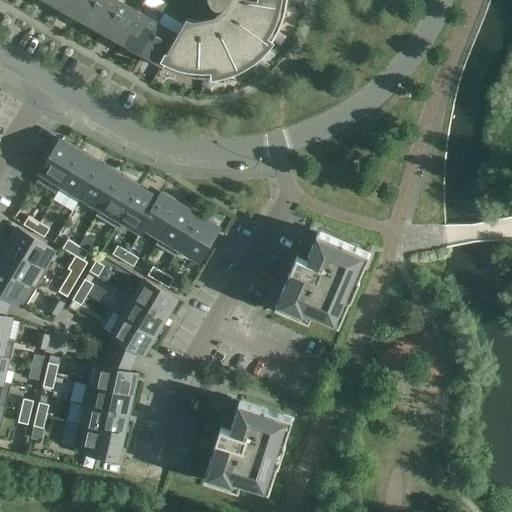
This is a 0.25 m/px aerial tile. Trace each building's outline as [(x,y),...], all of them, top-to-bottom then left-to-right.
[(46,0),(62,9),(67,0),(46,0)] [(82,20),(93,0),(67,0),(62,9),(82,20)] [(102,31),(119,0),(93,0),(82,20),(102,31)] [(122,42),(140,11),(120,0),(119,0),(102,31),(122,42)] [(286,9),(287,3),(287,0),(216,0),(226,2),(226,0),(237,0),(232,13),(219,24),(202,28),(202,21),(188,17),(161,64),(165,67),(170,69),(173,70),(179,72),(184,73),(190,75),(193,75),(199,75),(204,76),(210,75),(213,75),(219,74),(224,73),(230,71),(235,69),(241,67),(246,64),(250,61),(255,58),(259,54),(263,50),(265,48),(269,44),(272,40),(276,35),(278,30),(280,27),(282,22),(283,20),(285,14),(286,9)] [(142,54),(160,22),(140,11),(122,42),(142,54)] [(161,64),(188,17),(187,17),(178,33),(160,22),(142,54),(161,64)] [(62,184),(81,153),(74,149),(76,147),(65,141),(64,143),(61,141),(42,172),(62,184)] [(82,196),(100,165),(94,161),(95,159),(85,152),(83,154),(81,153),(62,184),(82,196)] [(96,216),(120,176),(114,173),(115,170),(104,164),(103,166),(100,165),(82,196),(100,207),(96,215),(96,216)] [(343,195),(344,170),(330,169),(329,194),(343,195)] [(116,228),(139,188),(133,184),(134,182),(124,176),(122,178),(120,176),(96,216),(116,228)] [(140,231),(162,195),(162,194),(159,199),(153,196),(154,194),(143,187),(142,190),(139,188),(116,228),(117,228),(122,220),(140,231)] [(156,245),(181,203),(170,196),(169,199),(162,195),(140,231),(141,232),(144,227),(152,232),(148,240),(156,245)] [(174,255),(199,214),(198,213),(197,216),(191,212),(192,210),(181,203),(156,245),(174,255)] [(199,259),(218,228),(215,226),(216,224),(205,217),(204,220),(198,216),(199,214),(174,255),(175,256),(180,248),(199,259)] [(34,231),(39,222),(29,216),(23,225),(34,231)] [(45,237),(50,228),(39,222),(34,231),(45,237)] [(50,247),(21,230),(18,229),(17,231),(15,229),(9,239),(11,241),(8,246),(5,245),(5,246),(47,271),(47,270),(39,265),(50,247)] [(339,326),(350,300),(351,301),(360,280),(359,279),(370,254),(318,232),(311,249),(304,247),(299,257),(297,256),(292,269),(293,270),(291,274),(290,273),(275,307),(309,321),(312,314),(339,326)] [(79,245),(68,239),(63,248),(73,254),(79,245)] [(84,261),(89,252),(79,245),(73,254),(84,261)] [(123,261),(128,252),(118,245),(112,254),(123,261)] [(47,271),(5,246),(7,248),(4,253),(1,252),(0,254),(0,266),(36,288),(47,271)] [(134,267),(139,258),(128,252),(123,261),(134,267)] [(98,276),(105,266),(96,261),(90,271),(98,276)] [(36,288),(0,266),(0,291),(17,301),(28,284),(36,289),(36,288)] [(158,282),(164,273),(153,266),(148,275),(158,282)] [(74,286),(80,276),(71,271),(65,281),(74,286)] [(174,279),(164,273),(158,282),(169,288),(174,279)] [(87,295),(94,284),(85,279),(79,289),(87,295)] [(174,301),(175,299),(144,280),(134,298),(125,293),(167,318),(165,316),(168,311),(171,312),(177,302),(174,301)] [(67,297),(74,286),(65,281),(59,292),(67,297)] [(81,305),(87,295),(79,289),(72,300),(81,305)] [(167,318),(125,293),(115,311),(156,336),(163,325),(161,323),(164,318),(167,319),(167,318)] [(57,314),(63,304),(55,299),(48,309),(57,314)] [(150,347),(156,336),(115,311),(114,312),(122,317),(112,334),(143,353),(148,346),(150,347)] [(6,338),(10,318),(0,315),(0,337),(15,341),(15,340),(6,338)] [(46,348),(49,336),(39,334),(36,345),(46,348)] [(15,341),(0,337),(0,358),(10,361),(15,341)] [(41,368),(44,357),(34,354),(31,366),(41,368)] [(10,361),(0,358),(0,379),(2,380),(6,361),(10,361)] [(56,377),(58,365),(49,363),(46,375),(56,377)] [(38,380),(41,368),(31,366),(29,378),(38,380)] [(134,382),(136,374),(100,366),(96,386),(86,383),(86,384),(134,395),(137,382),(134,382)] [(53,389),(56,377),(46,375),(43,386),(53,389)] [(0,405),(6,407),(11,384),(2,382),(2,380),(0,379),(0,405)] [(131,408),(134,395),(86,384),(82,404),(129,415),(130,414),(127,414),(128,407),(131,408)] [(31,413),(34,401),(24,399),(21,410),(31,413)] [(278,466),(279,466),(286,445),(285,444),(293,418),(239,401),(234,419),(227,417),(223,428),(221,427),(217,441),(218,441),(217,445),(215,445),(204,479),(239,491),(241,483),(269,492),(278,466)] [(46,416),(49,405),(39,402),(36,414),(46,416)] [(125,422),(126,415),(129,415),(82,404),(81,405),(91,407),(87,426),(125,435),(128,422),(125,422)] [(28,425),(31,413),(21,410),(18,422),(28,425)] [(43,428),(46,416),(36,414),(34,426),(43,428)] [(122,448),(125,435),(87,426),(82,449),(117,457),(120,447),(122,448)]
